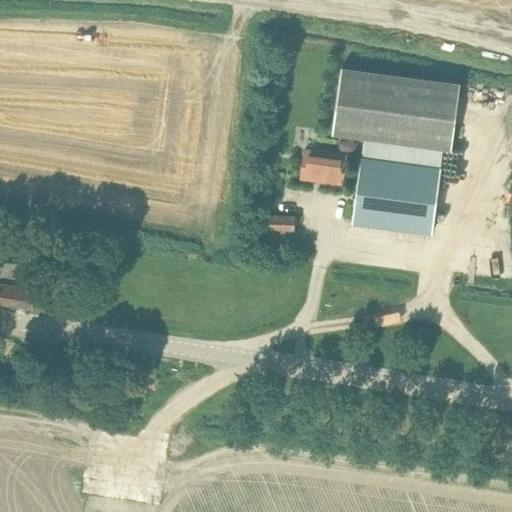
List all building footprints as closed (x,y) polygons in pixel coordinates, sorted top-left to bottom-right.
[(460,82),(341,66),(333,132),(365,136),(363,153),(362,153),(352,220),(432,231),(441,164),(440,164),(443,146),(452,147),(460,82)] [(343,183),(345,163),(346,155),(305,149),(301,177),(327,180),(327,183),(338,184),(339,182),(343,183)] [(295,229),(296,215),(269,213),(268,227),(295,229)] [(65,246),(62,258),(86,263),(89,251),(65,246)] [(38,266),(39,262),(20,259),(20,264),(2,261),(0,273),(0,302),(32,307),(35,287),(38,266)]
